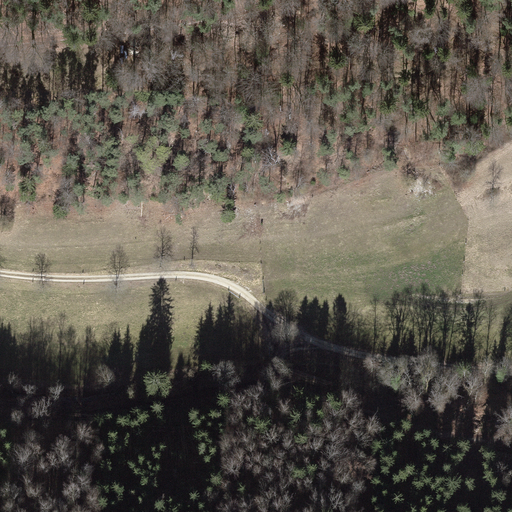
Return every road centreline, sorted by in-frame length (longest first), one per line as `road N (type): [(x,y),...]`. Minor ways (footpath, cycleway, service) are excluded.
road 1 (track): [(511,368),(324,346),(219,279),(0,273)]
road 2 (track): [(511,444),(298,391),(278,380),(280,353),(324,346)]
road 3 (track): [(278,380),(113,411),(0,414)]
road 4 (track): [(274,0),(234,14),(0,41)]
